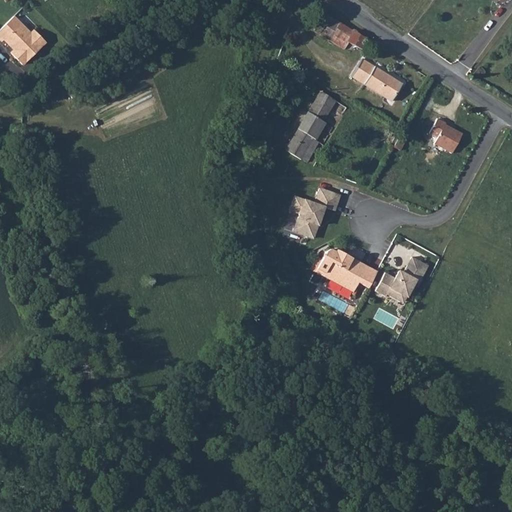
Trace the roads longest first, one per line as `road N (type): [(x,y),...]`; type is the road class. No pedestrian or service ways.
road 1 (unclassified): [(503,114),(335,0)]
road 2 (residential): [(503,114),(445,217),(423,224),(389,213),(369,223)]
